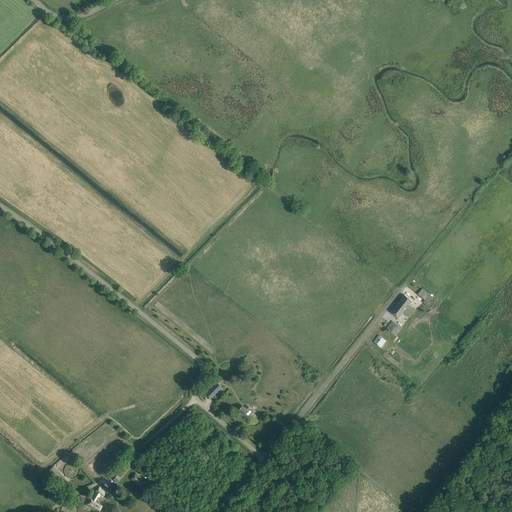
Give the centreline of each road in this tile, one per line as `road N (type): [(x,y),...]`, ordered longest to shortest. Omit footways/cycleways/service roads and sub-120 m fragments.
road 1 (unclassified): [(262,459),(201,405),(197,359),(0,204)]
road 2 (unclassified): [(262,459),(405,289)]
